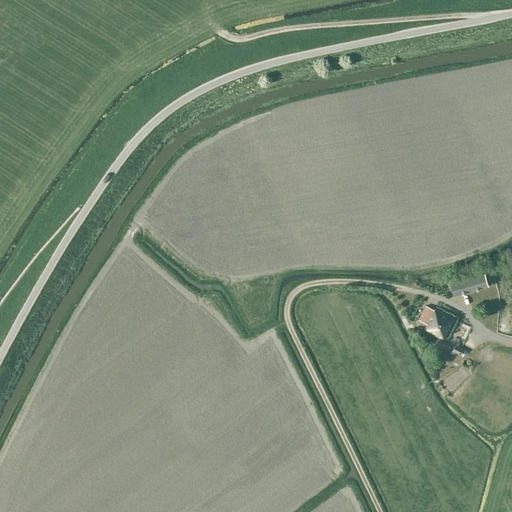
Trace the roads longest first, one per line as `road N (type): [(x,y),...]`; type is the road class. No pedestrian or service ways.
road 1 (unclassified): [(0,356),(108,177),(182,100),(272,62),(511,13)]
road 2 (track): [(379,511),(294,335),(287,303),(317,283),(403,288)]
road 3 (track): [(213,22),(225,37),(245,40),(291,29),(487,18)]
road 4 (unclassified): [(403,288),(453,304),(483,332),(511,342)]
